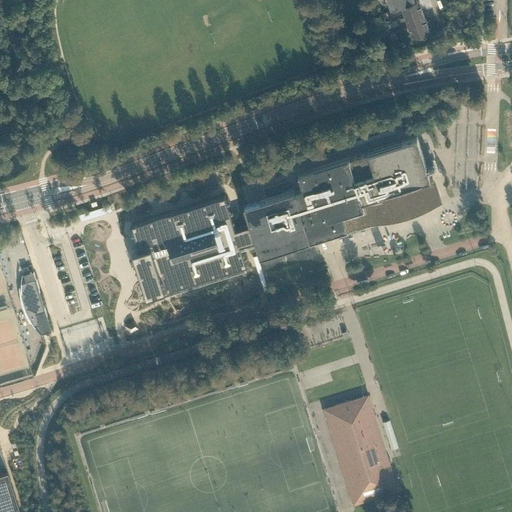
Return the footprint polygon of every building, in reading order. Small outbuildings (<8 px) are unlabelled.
[(387,0),(391,10),(401,6),(415,1),(414,0),(387,0)] [(418,0),(415,1),(401,6),(405,17),(422,10),(418,0)] [(408,27),(426,21),(422,10),(405,17),(408,27)] [(426,21),(408,27),(412,37),(430,31),(426,21)] [(335,150),(396,131),(393,120),(331,139),(335,150)] [(413,206),(442,197),(436,176),(430,178),(417,135),(299,172),(303,186),(245,204),(250,222),(254,233),(256,239),(260,254),(309,239),(310,242),(396,215),(395,211),(406,208),(406,211),(414,206),(413,206)] [(225,194),(132,223),(140,248),(132,250),(146,295),(246,264),(240,244),(256,239),(254,233),(250,222),(235,227),(225,194)] [(111,204),(80,214),(81,219),(112,210),(111,204)] [(22,282),(22,286),(22,292),(23,297),(24,302),(25,307),(27,311),(29,316),(32,321),(35,326),(36,326),(35,325),(40,324),(42,333),(43,333),(52,330),(39,287),(40,287),(37,278),(36,278),(34,270),(24,274),(26,281),(22,283),(22,282)] [(133,320),(125,325),(130,333),(138,328),(133,320)] [(329,410),(327,415),(338,452),(352,448),(363,481),(349,485),(354,503),(398,489),(380,431),(374,432),(364,399),(352,402),(351,399),(335,404),(337,407),(329,410)] [(0,511),(20,511),(0,444),(0,511)]
